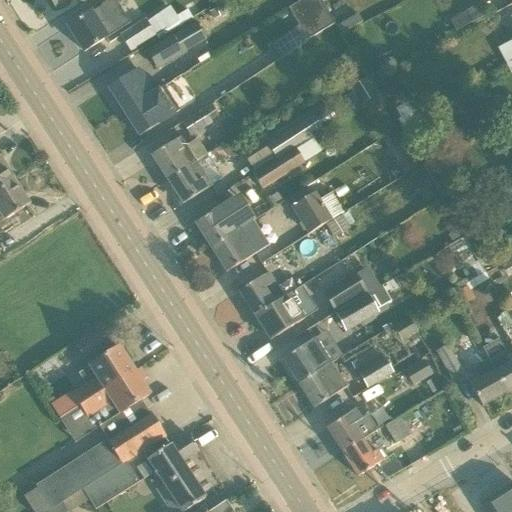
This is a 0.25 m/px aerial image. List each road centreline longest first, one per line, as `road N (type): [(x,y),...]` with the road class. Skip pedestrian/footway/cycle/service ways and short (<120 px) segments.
road 1 (tertiary): [(300,511),(0,46)]
road 2 (residential): [(365,511),(511,429)]
